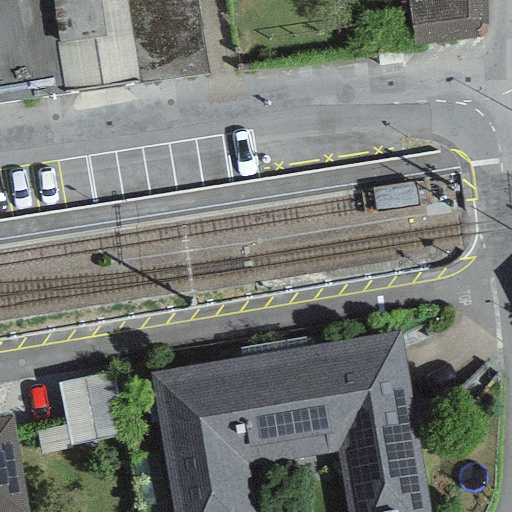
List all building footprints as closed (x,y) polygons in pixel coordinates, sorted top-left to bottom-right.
[(0,0),(0,103),(209,77),(195,0),(0,0)] [(418,0),(407,1),(413,46),(487,38),(487,0),(418,0)] [(431,511),(401,332),(149,374),(172,511),(254,511),(247,467),(338,452),(347,511),(431,511)] [(122,371),(69,382),(81,442),(134,432),(122,371)] [(0,511),(28,511),(13,416),(0,418),(0,511)]
